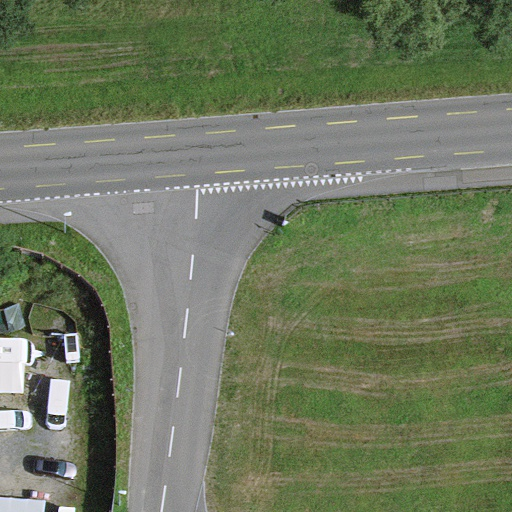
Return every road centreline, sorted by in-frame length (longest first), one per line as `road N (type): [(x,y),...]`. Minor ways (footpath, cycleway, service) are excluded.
road 1 (unclassified): [(162,511),(197,219),(196,156)]
road 2 (unclassified): [(196,156),(511,132)]
road 3 (unclassified): [(0,172),(196,156)]
